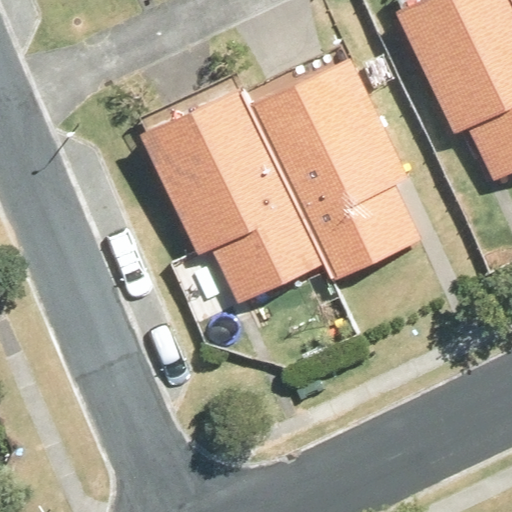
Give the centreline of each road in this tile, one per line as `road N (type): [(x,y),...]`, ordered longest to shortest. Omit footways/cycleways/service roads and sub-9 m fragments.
road 1 (residential): [(1,105),(175,511)]
road 2 (residential): [(263,511),(511,397)]
road 3 (residential): [(222,0),(1,105)]
